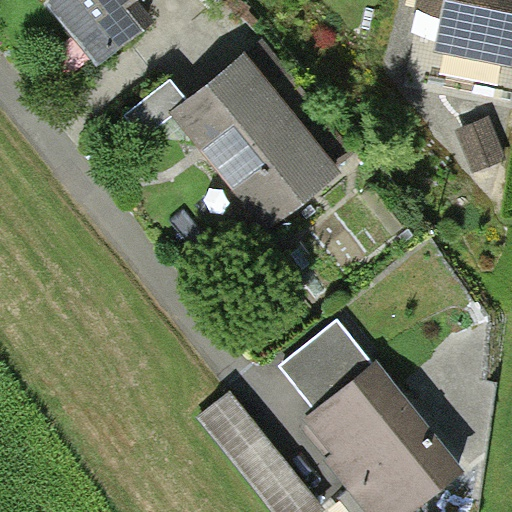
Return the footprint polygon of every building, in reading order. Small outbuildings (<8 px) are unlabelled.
[(125,7),(133,0),(54,0),(49,4),(100,68),(145,32),(125,7)] [(446,10),(442,40),(511,50),(511,0),(423,0),(423,6),(446,10)] [(147,139),(176,117),(266,233),(344,173),(251,53),(192,99),(176,79),(129,115),(147,139)] [(510,152),(496,114),(462,126),(476,164),(510,152)] [(339,301),(205,411),(288,511),(306,511),(353,474),(383,511),(392,511),(464,454),(339,301)]
